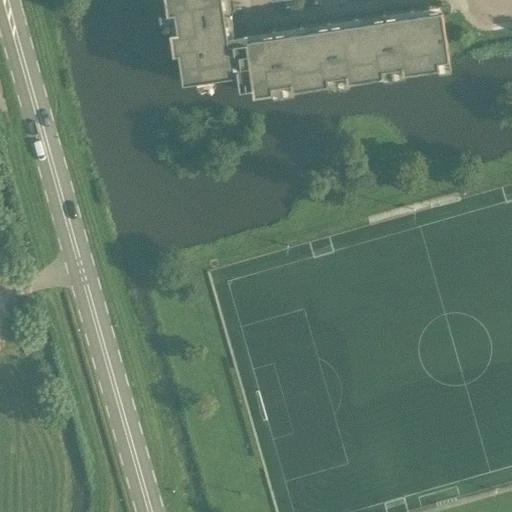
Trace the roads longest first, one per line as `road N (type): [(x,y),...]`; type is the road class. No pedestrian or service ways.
road 1 (secondary): [(5,0),(148,511)]
road 2 (unknown): [(487,10),(434,1),(261,22)]
